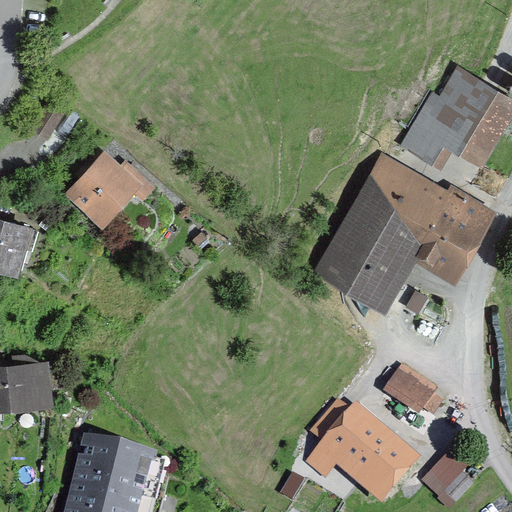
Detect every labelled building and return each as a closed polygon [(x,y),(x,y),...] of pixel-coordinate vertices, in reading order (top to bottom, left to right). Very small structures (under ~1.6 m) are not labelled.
[(441,99),(463,112),(479,85),(457,72),(441,99)] [(511,105),(494,94),(479,85),(463,112),(448,137),(482,158),(511,108),(511,105)] [(448,137),(463,112),(441,99),(433,94),(405,142),(435,160),(448,137)] [(48,100),(31,127),(46,137),(63,109),(48,100)] [(72,189),(102,217),(133,184),(97,151),(84,166),(89,170),(72,189)] [(454,269),(488,209),(455,190),(445,192),(440,200),(380,165),(320,269),(376,301),(409,243),(454,269)] [(0,219),(0,261),(9,264),(21,225),(0,219)] [(0,360),(0,404),(49,399),(45,363),(25,355),(13,356),(14,367),(5,368),(4,361),(0,360)] [(441,400),(399,371),(388,388),(422,410),(423,408),(432,414),(441,400)] [(415,452),(391,432),(387,437),(341,398),(315,429),(323,435),(308,453),(329,471),(345,453),(385,487),(415,452)] [(137,511),(151,460),(88,444),(70,511),(137,511)] [(455,502),(473,483),(463,473),(445,492),(455,502)] [(291,498),(303,481),(294,475),(283,492),(291,498)]
